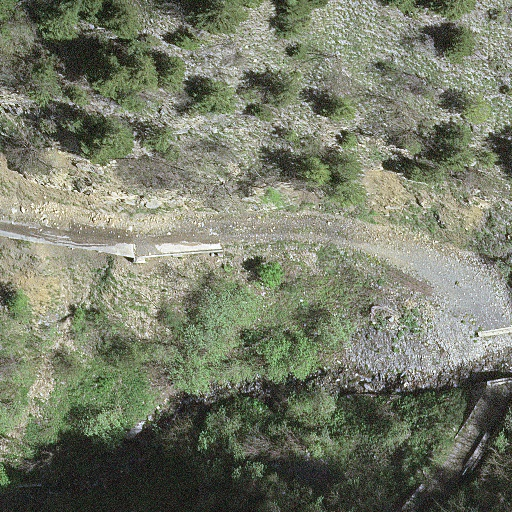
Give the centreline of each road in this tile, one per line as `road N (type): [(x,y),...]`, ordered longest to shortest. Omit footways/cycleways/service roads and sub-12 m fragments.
road 1 (track): [(0,220),(121,245),(256,238),(377,259),(475,309),(504,346),(511,374)]
road 2 (track): [(511,391),(504,423),(439,511)]
